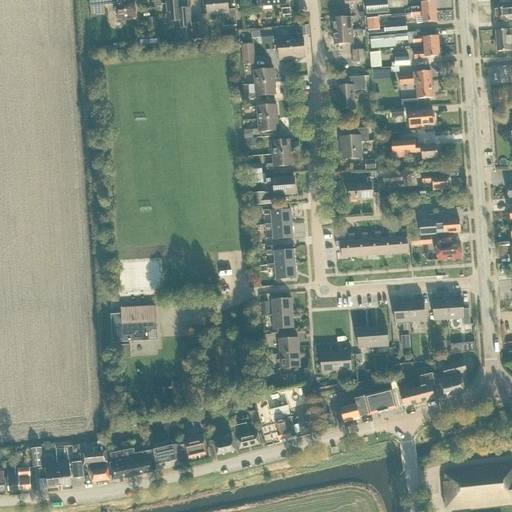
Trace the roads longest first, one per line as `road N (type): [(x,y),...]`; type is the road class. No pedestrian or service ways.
road 1 (tertiary): [(0,502),(150,483),(403,420)]
road 2 (residential): [(322,286),(312,0)]
road 3 (tertiary): [(483,282),(462,0)]
road 4 (residential): [(165,311),(214,309),(253,290),(322,286)]
road 5 (residential): [(322,286),(483,282)]
